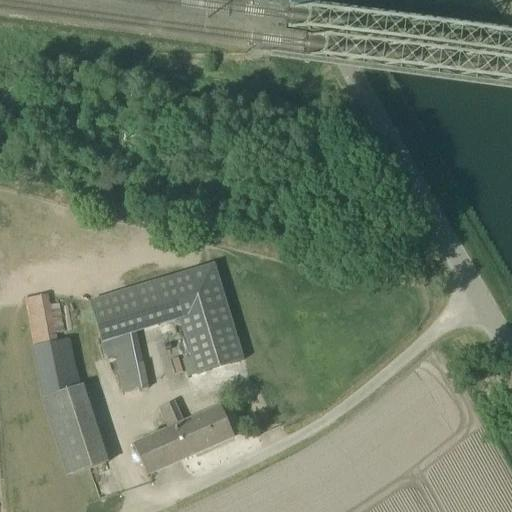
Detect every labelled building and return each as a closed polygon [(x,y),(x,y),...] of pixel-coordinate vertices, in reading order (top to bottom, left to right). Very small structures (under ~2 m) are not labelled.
[(214,266),(167,280),(89,303),(101,344),(136,333),(179,321),(196,376),(243,362),(214,266)] [(51,296),(24,301),(41,394),(77,387),(69,339),(59,341),(51,296)] [(136,333),(101,344),(100,344),(104,362),(115,360),(122,396),(148,391),(136,333)] [(84,386),(42,400),(67,478),(109,465),(84,386)] [(170,431),(134,447),(147,477),(233,439),(220,408),(184,424),(175,403),(161,409),(170,431)]
